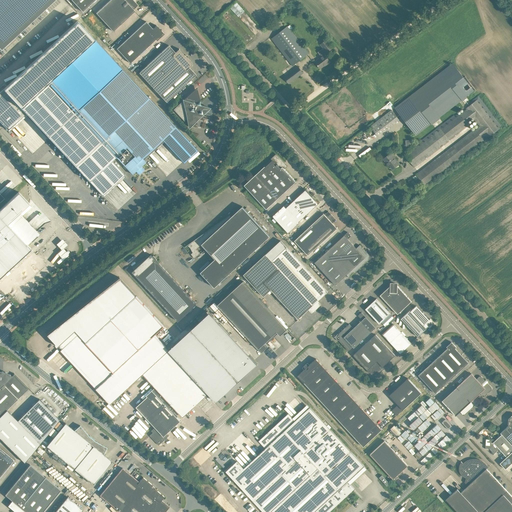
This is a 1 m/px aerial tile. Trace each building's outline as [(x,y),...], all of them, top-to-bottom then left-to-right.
[(0,0),(0,49),(54,0),(0,0)] [(71,0),(83,12),(95,0),(71,0)] [(113,31),(131,14),(135,11),(133,9),(138,5),(138,6),(138,5),(133,0),(110,0),(96,13),(113,31)] [(161,29),(159,29),(156,25),(153,29),(146,21),(117,48),(130,63),(156,39),(157,41),(164,34),(161,30),(161,29)] [(305,49),(292,31),(294,29),(290,25),(288,26),(271,39),(292,66),(309,53),(310,52),(307,47),(305,49)] [(180,131),(95,39),(21,107),(102,195),(125,174),(112,160),(116,156),(132,175),(136,171),(137,172),(138,173),(140,174),(141,173),(143,171),(143,170),(143,168),(142,167),(141,166),(146,162),(143,158),(162,140),(166,144),(184,163),(197,150),(180,131)] [(327,52),(332,48),(326,40),(321,44),(327,52)] [(166,102),(192,78),(196,74),(189,67),(192,65),(191,63),(191,62),(190,60),(188,58),(184,55),(182,53),(180,51),(179,49),(175,52),(169,45),(139,73),(166,102)] [(330,62),(327,58),(324,54),(315,62),(320,68),(327,63),(327,64),(330,62)] [(415,135),(474,90),(452,62),(394,107),(415,135)] [(289,83),(303,73),(298,66),(284,77),(289,83)] [(196,103),(196,102),(200,99),(197,87),(184,99),(194,102),(193,103),(183,100),(173,109),(184,121),(187,118),(189,127),(210,108),(201,105),(200,101),(196,104),(195,104),(196,103)] [(426,185),(463,157),(484,140),(489,135),(490,136),(500,128),(478,99),(466,108),(466,109),(441,128),(406,155),(415,166),(450,140),(471,124),(468,121),(473,118),(479,125),(454,145),(417,174),(426,185)] [(392,110),(370,126),(378,137),(400,120),(392,110)] [(392,169),(396,166),(400,163),(391,153),(383,159),(387,164),(388,163),(392,169)] [(264,167),(244,185),(266,209),(296,182),(283,167),(282,163),(283,162),(276,155),(264,166),(264,167)] [(299,222),(320,202),(319,202),(313,196),(312,196),(310,194),(311,193),(307,189),(307,188),(286,208),(284,205),(273,216),(288,233),(300,222),(299,222)] [(19,192),(0,209),(0,276),(31,248),(27,245),(31,242),(32,243),(40,235),(37,232),(36,232),(18,213),(29,203),(19,192)] [(270,236),(246,210),(242,207),(228,218),(227,217),(191,242),(192,243),(190,245),(189,245),(188,247),(189,248),(190,248),(191,249),(192,251),(193,252),(191,254),(194,258),(201,254),(199,252),(197,249),(202,245),(215,259),(201,272),(215,287),(270,236)] [(328,212),(329,211),(328,211),(326,214),(325,213),(324,214),(309,227),(323,242),(337,228),(333,223),(336,220),(331,214),(330,215),(328,212)] [(308,256),(323,242),(309,227),(295,241),(308,256)] [(318,266),(348,239),(344,235),(315,262),(318,266)] [(318,266),(332,281),(335,285),(346,275),(349,278),(369,260),(370,260),(370,259),(371,259),(371,257),(370,256),(370,255),(370,256),(360,245),(356,248),(348,239),(318,266)] [(68,246),(62,240),(57,245),(62,251),(58,254),(63,260),(69,255),(64,249),(68,246)] [(328,291),(324,288),(287,247),(272,261),(316,309),(320,305),(320,304),(317,301),(328,291)] [(316,309),(272,261),(266,254),(243,275),(264,296),(271,290),(298,319),(309,309),(311,312),(313,312),(316,309)] [(197,304),(154,258),(151,255),(148,257),(148,256),(131,268),(132,268),(132,267),(134,270),(132,272),(136,275),(178,321),(197,304)] [(164,326),(140,299),(119,277),(47,335),(58,347),(59,345),(62,349),(98,387),(96,389),(111,404),(143,374),(158,390),(180,414),(183,417),(209,393),(217,402),(239,381),(238,380),(191,329),(169,350),(155,335),(164,326)] [(240,285),(218,305),(257,347),(260,351),(263,351),(268,346),(265,343),(277,332),(280,336),(287,329),(243,281),(240,285)] [(398,314),(408,305),(412,301),(397,285),(397,284),(391,284),(391,285),(380,295),(398,314)] [(390,314),(380,302),(376,299),(365,309),(371,315),(379,324),(390,314)] [(401,318),(415,333),(418,337),(429,327),(430,328),(432,326),(432,321),(430,319),(429,320),(416,306),(411,311),(410,310),(401,318)] [(210,312),(191,329),(238,380),(239,381),(257,364),(220,323),(210,312)] [(366,317),(362,312),(358,315),(362,320),(353,328),(349,324),(338,334),(339,334),(339,339),(338,340),(348,350),(353,346),(354,348),(371,332),(376,327),(366,317)] [(390,321),(380,331),(381,333),(392,323),(390,321)] [(411,343),(401,332),(394,324),(383,335),(390,342),(400,353),(411,343)] [(395,355),(392,352),(376,334),(353,355),(367,370),(369,373),(372,373),(372,371),(374,371),(374,373),(379,373),(384,368),(383,367),(395,355)] [(456,347),(454,345),(452,342),(447,347),(448,348),(419,375),(422,379),(436,393),(469,363),(455,348),(456,347)] [(363,447),(378,433),(382,430),(377,424),(376,426),(368,417),(369,416),(360,406),(359,407),(351,399),(352,398),(343,388),(342,389),(334,381),(336,380),(326,370),(325,371),(321,367),(323,366),(316,359),(309,365),(308,364),(307,365),(306,364),(304,366),(305,367),(304,368),(305,369),(298,376),(363,447)] [(0,437),(25,463),(40,443),(60,420),(39,399),(18,420),(7,410),(18,399),(25,392),(29,388),(29,389),(29,388),(28,388),(15,374),(14,373),(14,374),(12,376),(10,375),(11,375),(5,372),(3,371),(0,371),(0,437)] [(457,387),(471,402),(480,393),(483,396),(484,396),(492,389),(492,388),(487,383),(488,382),(486,380),(485,381),(481,376),(480,376),(477,379),(472,373),(468,377),(457,387)] [(421,393),(411,382),(408,378),(390,395),(398,404),(392,410),(397,416),(421,393)] [(473,405),(471,402),(457,387),(442,401),(456,415),(460,412),(463,415),(464,415),(469,410),(470,411),(472,409),(471,408),(473,406),(473,405)] [(181,421),(177,417),(178,416),(177,415),(179,413),(180,414),(158,390),(155,393),(154,392),(148,398),(147,397),(136,407),(155,427),(151,431),(153,432),(150,435),(159,445),(165,440),(166,440),(167,439),(167,438),(169,436),(167,433),(181,421)] [(423,463),(450,441),(436,424),(430,429),(428,426),(444,413),(439,406),(429,415),(425,410),(422,413),(417,406),(399,421),(415,441),(421,448),(415,453),(423,463)] [(263,511),(329,511),(355,489),(348,481),(364,466),(310,407),(295,421),(288,413),(259,441),(266,448),(244,468),(237,461),(226,471),(263,511)] [(511,415),(508,419),(508,424),(509,425),(501,433),(502,434),(511,445),(511,415)] [(445,419),(442,422),(448,429),(452,426),(445,419)] [(397,422),(390,429),(395,434),(402,428),(397,422)] [(93,484),(112,461),(103,454),(107,447),(94,440),(92,438),(90,437),(80,425),(74,430),(65,423),(46,446),(93,484)] [(511,463),(511,445),(502,434),(495,441),(494,439),(486,439),(486,446),(486,448),(489,448),(494,454),(499,449),(507,457),(500,463),(506,469),(511,463)] [(412,438),(406,442),(414,452),(420,447),(412,438)] [(408,465),(404,462),(385,440),(370,454),(390,475),(393,479),(394,478),(395,479),(397,478),(398,476),(400,474),(401,474),(402,473),(403,471),(403,470),(408,465)] [(14,460),(6,453),(1,458),(10,465),(14,460)] [(10,465),(1,458),(0,459),(0,463),(6,469),(10,465)] [(488,467),(485,463),(484,463),(483,462),(482,461),(481,460),(479,460),(478,459),(477,459),(475,459),(474,459),(473,459),(472,459),(470,459),(469,460),(467,460),(467,461),(466,461),(465,462),(464,462),(464,463),(463,463),(461,461),(460,462),(463,464),(462,464),(462,466),(460,465),(460,466),(460,467),(459,467),(459,468),(459,469),(460,469),(460,470),(460,471),(460,472),(461,473),(461,474),(462,475),(463,476),(464,477),(465,477),(466,478),(466,477),(468,478),(466,482),(469,485),(461,492),(457,489),(446,499),(457,511),(511,511),(511,496),(486,469),(488,467)] [(13,501),(38,471),(30,464),(5,494),(13,501)] [(120,511),(164,511),(169,506),(161,500),(164,496),(155,488),(154,489),(151,486),(152,485),(143,477),(139,481),(122,468),(100,495),(120,511)] [(17,511),(45,477),(38,471),(13,501),(12,503),(12,502),(9,505),(15,511),(16,510),(17,511)] [(387,486),(390,483),(382,475),(379,477),(387,486)] [(42,511),(61,490),(45,477),(17,511),(18,511),(42,511)] [(80,511),(83,509),(68,497),(55,511),(80,511)]
